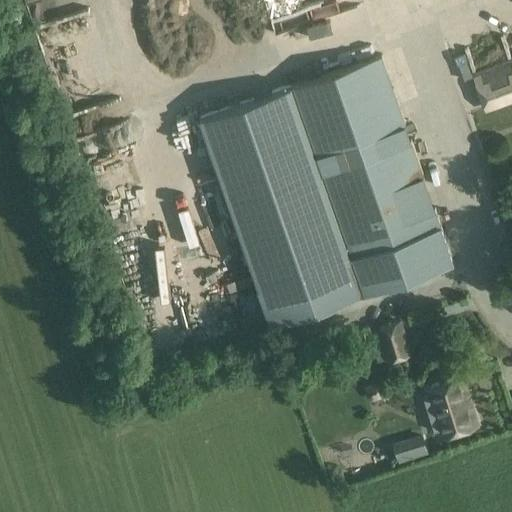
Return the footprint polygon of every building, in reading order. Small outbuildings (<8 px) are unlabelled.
[(438,66),(444,88),(462,83),(460,75),(478,70),(470,40),(444,47),(448,63),(438,66)] [(381,52),(289,83),(361,291),(362,294),(385,286),(455,261),(413,144),(381,52)] [(511,66),(471,81),(482,111),(511,100),(511,66)] [(171,198),(160,201),(166,220),(177,217),(171,198)] [(377,333),(368,335),(376,362),(385,360),(386,362),(412,354),(402,319),(375,326),(377,333)] [(310,340),(305,325),(290,330),(294,345),(310,340)] [(463,375),(423,387),(439,437),(478,425),(463,375)] [(383,392),(380,382),(365,387),(369,398),(373,399),(381,396),(383,392)] [(399,464),(429,454),(423,433),(393,443),(399,464)]
